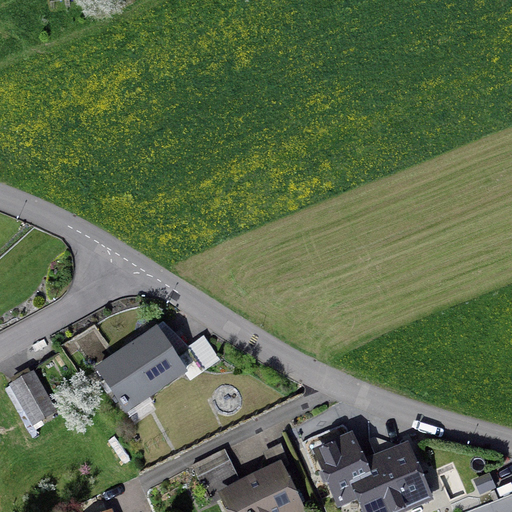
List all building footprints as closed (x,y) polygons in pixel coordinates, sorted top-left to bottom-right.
[(183,373),(154,332),(96,371),(124,413),(125,412),(122,407),(140,395),(143,400),(183,373)] [(33,427),(54,415),(31,375),(10,387),(33,427)] [(355,439),(319,454),(341,506),(358,499),(363,511),(393,511),(425,499),(403,447),(365,463),(355,439)] [(276,471),(224,497),(231,511),(296,511),(297,511),(276,471)] [(496,488),(490,474),(473,481),(479,495),(496,488)]
